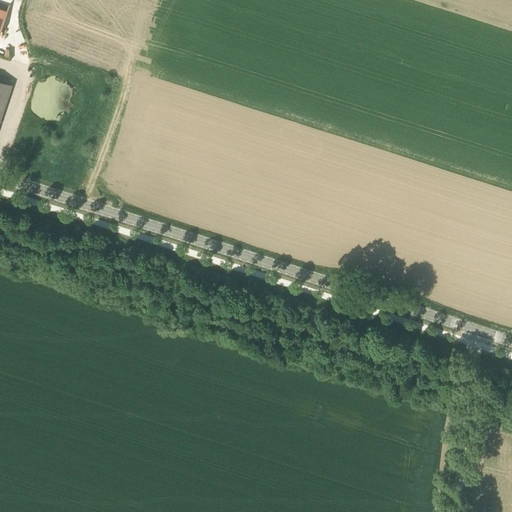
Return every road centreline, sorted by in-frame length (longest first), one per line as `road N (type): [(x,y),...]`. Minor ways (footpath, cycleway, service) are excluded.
road 1 (tertiary): [(511,341),(0,179)]
road 2 (track): [(477,330),(452,511)]
